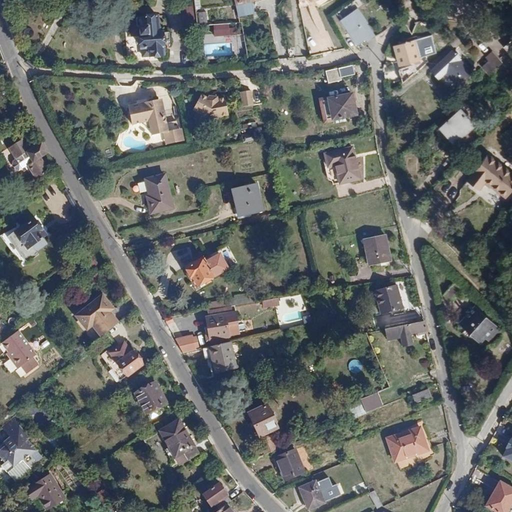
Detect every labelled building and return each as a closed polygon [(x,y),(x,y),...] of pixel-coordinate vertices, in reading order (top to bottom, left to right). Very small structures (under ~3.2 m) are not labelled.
[(374,36),(357,10),(341,21),(357,44),(365,38),(367,41),(374,36)] [(200,22),(207,23),(208,13),(201,13),(200,22)] [(129,14),(129,53),(138,53),(138,45),(144,45),(144,53),(159,53),(159,45),(160,40),(168,40),(168,29),(157,29),(157,14),(129,14)] [(215,37),(237,36),(236,24),(214,24),(215,37)] [(414,41),(401,44),(404,54),(397,56),(399,66),(415,63),(414,61),(419,60),(414,41)] [(404,54),(401,44),(395,46),(397,56),(404,54)] [(492,50),(485,57),(488,61),(481,67),(489,75),(503,62),(492,50)] [(445,74),(455,85),(470,73),(453,54),(432,72),(438,80),(441,78),(445,74)] [(352,65),(325,73),(327,83),(354,75),(352,65)] [(399,69),(403,84),(415,73),(413,65),(399,69)] [(450,89),(455,85),(445,74),(441,78),(450,89)] [(244,105),(254,105),(252,90),(242,91),(244,105)] [(209,98),(203,94),(194,109),(211,118),(230,115),(226,98),(219,99),(218,97),(210,96),(209,98)] [(353,94),(329,99),(333,119),(357,114),(353,94)] [(169,131),(167,122),(164,110),(162,110),(159,99),(129,106),(133,124),(144,122),(144,125),(149,128),(151,127),(153,134),(169,131)] [(462,109),(441,126),(452,140),(474,122),(462,109)] [(177,120),(167,122),(169,131),(180,129),(177,120)] [(39,159),(45,155),(39,145),(29,151),(21,137),(7,146),(14,157),(17,156),(25,151),(32,163),(27,166),(35,179),(47,172),(39,159)] [(45,155),(47,154),(41,143),(39,145),(45,155)] [(350,146),(325,152),(328,165),(335,163),(340,182),(360,177),(355,158),(353,158),(350,146)] [(24,168),(27,166),(32,163),(25,151),(17,156),(24,168)] [(489,179),(499,188),(511,171),(511,169),(492,153),(471,178),(482,187),(489,179)] [(511,171),(499,188),(508,195),(511,190),(511,171)] [(147,197),(147,198),(169,194),(164,175),(145,179),(150,196),(147,197)] [(256,184),(235,189),(241,215),(262,211),(256,184)] [(169,194),(147,198),(151,213),(172,208),(169,194)] [(49,243),(33,220),(15,232),(16,234),(11,238),(33,269),(42,262),(40,259),(51,251),(46,245),(49,243)] [(384,234),(363,239),(369,266),(390,262),(384,234)] [(203,257),(183,268),(184,270),(182,271),(186,277),(189,278),(193,287),(228,267),(220,253),(205,261),(203,257)] [(69,272),(64,264),(52,273),(58,280),(69,272)] [(400,282),(404,304),(410,303),(406,281),(400,282)] [(397,285),(374,291),(381,316),(404,309),(397,285)] [(452,286),(442,298),(448,304),(459,291),(452,286)] [(100,337),(118,323),(109,311),(113,308),(101,294),(74,316),(85,331),(91,326),(100,337)] [(280,297),(263,299),(264,307),(280,305),(280,297)] [(210,303),(212,311),(229,308),(226,300),(210,303)] [(472,301),(454,317),(472,336),(478,331),(486,339),(497,329),(472,301)] [(227,313),(208,318),(214,341),(233,336),(227,313)] [(426,331),(423,319),(398,325),(400,337),(409,335),(414,334),(422,332),(426,331)] [(34,355),(16,331),(0,342),(10,357),(9,358),(17,369),(19,366),(25,374),(37,365),(31,357),(34,355)] [(197,333),(178,337),(181,353),(200,349),(197,333)] [(411,343),(409,335),(400,337),(402,345),(411,343)] [(234,340),(214,346),(221,372),(241,366),(234,340)] [(114,359),(128,348),(124,342),(110,353),(114,359)] [(131,352),(128,348),(114,359),(117,363),(131,352)] [(133,350),(131,352),(117,363),(127,377),(143,364),(133,350)] [(164,402),(154,382),(134,393),(148,419),(160,413),(157,406),(164,402)] [(430,395),(427,387),(411,393),(415,401),(430,395)] [(351,418),(365,413),(358,399),(351,402),(346,391),(341,393),(351,418)] [(365,413),(381,406),(375,392),(358,399),(365,413)] [(267,404),(250,412),(261,434),(278,426),(275,419),(276,416),(274,410),(271,410),(267,404)] [(0,454),(26,431),(14,416),(3,426),(11,436),(13,438),(7,444),(0,449),(0,454)] [(198,455),(177,421),(158,433),(179,466),(198,455)] [(418,426),(385,438),(394,461),(426,449),(418,426)] [(504,445),(500,452),(511,459),(511,430),(509,436),(508,435),(503,444),(504,445)] [(30,436),(26,431),(0,454),(5,462),(11,470),(17,464),(14,460),(32,444),(27,438),(30,436)] [(260,438),(266,453),(278,448),(272,433),(260,438)] [(68,439),(64,434),(57,438),(62,444),(68,439)] [(13,438),(11,436),(4,441),(7,444),(13,438)] [(14,460),(17,464),(23,459),(28,465),(34,460),(31,456),(37,450),(32,444),(14,460)] [(285,479),(305,471),(296,448),(276,456),(285,479)] [(9,471),(11,470),(5,462),(3,464),(9,471)] [(51,496),(60,490),(51,476),(35,488),(27,494),(34,503),(40,499),(42,502),(51,496)] [(492,496),(490,495),(484,504),(497,511),(505,511),(511,501),(511,486),(499,479),(494,488),(496,490),(492,496)] [(316,480),(299,487),(308,509),(325,503),(316,480)] [(224,506),(228,503),(217,484),(202,494),(210,508),(214,506),(217,511),(224,506)] [(103,504),(113,498),(106,488),(97,494),(103,504)] [(66,499),(60,490),(51,496),(42,502),(49,511),(66,499)]
